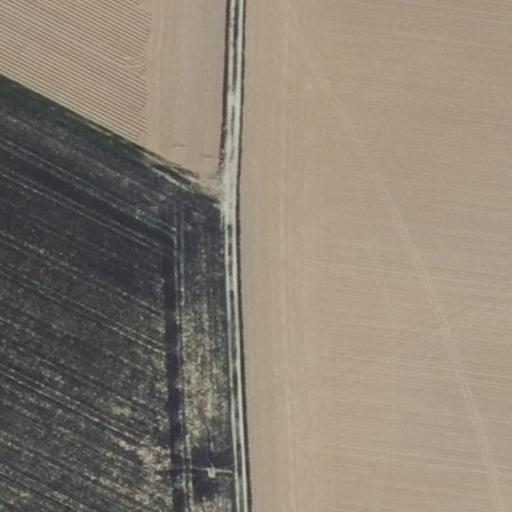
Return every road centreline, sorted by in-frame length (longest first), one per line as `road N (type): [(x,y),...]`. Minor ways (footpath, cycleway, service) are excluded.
road 1 (track): [(232,191),(241,511)]
road 2 (track): [(232,191),(190,182),(0,80)]
road 3 (track): [(238,0),(232,191)]
